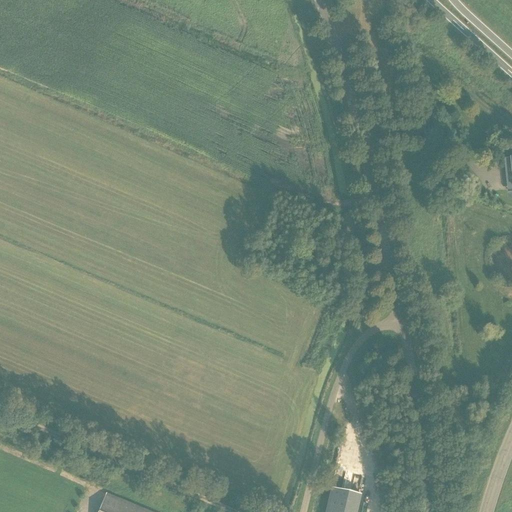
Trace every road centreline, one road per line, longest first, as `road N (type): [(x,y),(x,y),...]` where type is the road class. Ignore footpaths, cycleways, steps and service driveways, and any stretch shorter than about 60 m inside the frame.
road 1 (tertiary): [(401,321),(362,144),(318,0)]
road 2 (track): [(263,511),(0,404)]
road 3 (unclassified): [(301,511),(343,358),(369,331),(401,321)]
road 4 (tertiary): [(426,511),(401,321)]
